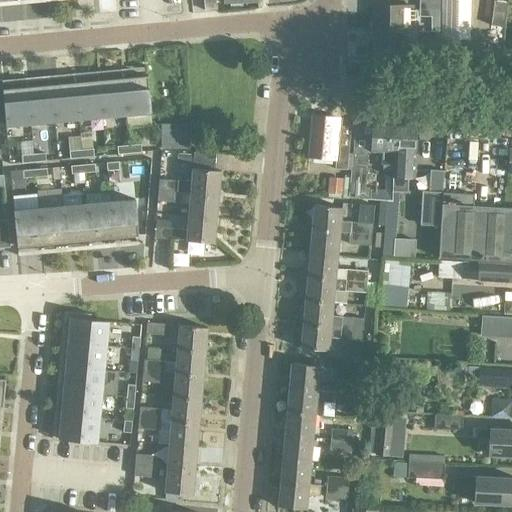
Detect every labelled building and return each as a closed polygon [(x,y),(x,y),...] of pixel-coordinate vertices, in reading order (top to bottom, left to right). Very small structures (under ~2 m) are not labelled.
[(97,0),(98,12),(115,12),(114,0),(97,0)] [(215,0),(204,0),(205,12),(216,11),(215,0)] [(439,0),(419,0),(419,11),(440,11),(439,0)] [(441,0),(441,38),(468,38),(469,0),(441,0)] [(416,29),(412,29),(412,6),(372,5),(372,30),(411,31),(416,31),(416,29)] [(411,31),(372,30),(372,40),(367,40),(367,53),(372,53),(372,56),(411,56),(411,34),(416,34),(416,31),(411,31)] [(438,69),(438,56),(437,56),(438,51),(417,50),(417,55),(415,55),(415,68),(438,69)] [(151,113),(148,76),(123,78),(127,115),(151,113)] [(127,115),(123,78),(99,81),(103,117),(127,115)] [(75,83),(79,120),(103,117),(99,81),(75,83)] [(79,120),(75,83),(51,85),(54,122),(79,120)] [(54,122),(51,85),(27,87),(30,124),(54,122)] [(27,87),(3,90),(6,126),(30,124),(27,87)] [(312,117),(308,156),(334,158),(334,169),(346,170),(348,147),(337,146),(340,119),(312,117)] [(383,152),(382,170),(393,171),(394,122),(372,121),(371,152),(383,152)] [(416,123),(394,122),(393,171),(392,191),(406,192),(407,171),(413,172),(414,153),(416,123)] [(186,126),(162,126),(162,150),(186,150),(186,126)] [(143,146),(131,147),(132,155),(144,154),(143,146)] [(119,148),(120,156),(132,155),(131,147),(119,148)] [(84,159),(96,158),(95,150),(83,151),(84,159)] [(83,151),(71,152),(72,160),(84,159),(83,151)] [(46,154),(34,155),(34,163),(46,162),(46,154)] [(368,155),(352,154),(348,196),(363,197),(365,168),(367,168),(368,155)] [(34,155),(22,156),(22,164),(34,163),(34,155)] [(109,172),(121,171),(121,163),(109,164),(109,172)] [(97,165),(85,166),(86,174),(97,173),(97,165)] [(86,174),(85,166),(73,167),(74,175),(86,174)] [(181,181),(159,179),(158,189),(180,191),(190,192),(219,195),(221,171),(192,168),(191,181),(181,180),(181,181)] [(47,169),(35,170),(36,178),(48,177),(47,169)] [(35,170),(23,171),(24,179),(36,178),(35,170)] [(441,193),(443,171),(429,170),(428,192),(441,193)] [(180,191),(158,189),(157,201),(179,203),(180,191)] [(188,216),(217,219),(219,195),(190,192),(188,216)] [(420,225),(439,226),(441,193),(428,192),(421,192),(420,202),(421,202),(420,225)] [(441,193),(439,226),(437,258),(511,262),(511,208),(472,206),(473,195),(441,193)] [(135,200),(111,202),(114,238),(138,236),(135,200)] [(387,201),(382,256),(394,257),(398,202),(387,201)] [(90,241),(114,238),(111,202),(87,204),(90,241)] [(87,204),(62,206),(66,243),(90,241),(87,204)] [(342,207),(313,205),(311,229),(339,231),(342,207)] [(62,206),(38,209),(42,245),(66,243),(62,206)] [(42,245),(38,209),(14,211),(17,247),(42,245)] [(187,230),(177,229),(176,240),(215,243),(217,219),(188,216),(187,230)] [(8,219),(0,219),(0,247),(11,246),(8,219)] [(350,221),(349,232),(371,234),(372,224),(350,221)] [(154,239),(176,240),(177,229),(155,227),(154,239)] [(309,252),(337,255),(339,231),(311,229),(309,252)] [(432,247),(432,230),(414,230),(413,246),(432,247)] [(348,243),(370,245),(371,234),(349,232),(348,243)] [(307,276),(335,279),(337,255),(309,252),(307,276)] [(477,281),(511,282),(511,264),(478,262),(477,281)] [(390,264),(388,286),(408,287),(410,265),(390,264)] [(346,269),(345,280),(366,282),(367,271),(346,269)] [(333,303),(334,290),(344,291),(345,280),(335,279),(307,276),(304,300),(333,303)] [(366,282),(345,280),(344,291),(366,292),(366,282)] [(463,296),(463,282),(439,281),(438,295),(463,296)] [(333,303),(304,300),(302,324),(331,326),(340,327),(341,317),(332,316),(333,303)] [(90,320),(91,314),(73,313),(70,343),(107,347),(109,322),(90,320)] [(341,317),(340,327),(362,329),(363,318),(341,316),(341,317)] [(511,317),(482,316),(481,337),(511,339),(511,317)] [(169,324),(147,323),(146,334),(168,335),(169,324)] [(331,326),(302,324),(300,348),(329,350),(330,338),(339,339),(339,338),(340,327),(331,326)] [(177,349),(205,352),(207,328),(179,325),(177,349)] [(339,338),(361,340),(362,329),(340,327),(339,338)] [(141,338),(133,337),(131,349),(139,350),(141,338)] [(107,347),(70,343),(68,367),(104,370),(107,347)] [(139,350),(131,349),(130,361),(138,362),(139,350)] [(203,375),(205,352),(177,349),(175,373),(203,375)] [(166,362),(144,360),(143,371),(165,373),(165,372),(166,362)] [(317,390),(319,366),(291,364),(289,388),(317,390)] [(66,391),(102,394),(104,370),(68,367),(66,391)] [(511,370),(480,369),(479,383),(511,384),(511,370)] [(165,373),(143,371),(142,382),(164,384),(164,383),(165,373)] [(165,372),(165,373),(164,383),(174,384),(173,397),(201,399),(203,375),(175,373),(165,372)] [(336,381),(335,392),(357,394),(358,383),(336,381)] [(138,396),(139,384),(131,383),(130,395),(138,396)] [(334,404),(334,403),(335,392),(317,390),(289,388),(287,411),(315,414),(323,415),(324,403),(334,404)] [(63,415),(100,418),(102,394),(66,391),(63,415)] [(334,403),(356,405),(357,394),(335,392),(334,403)] [(138,396),(130,395),(129,407),(137,408),(138,396)] [(199,423),(201,399),(173,397),(170,421),(199,423)] [(162,409),(140,407),(139,418),(161,420),(162,409)] [(284,435),(313,438),(315,414),(287,411),(284,435)] [(61,440),(97,443),(100,418),(63,415),(61,440)] [(434,429),(462,430),(462,417),(435,415),(434,429)] [(390,457),(394,418),(378,416),(378,418),(372,417),(369,453),(375,453),(375,455),(390,457)] [(161,420),(139,418),(138,429),(160,430),(161,420)] [(170,421),(161,420),(160,430),(170,431),(168,444),(197,447),(199,423),(170,421)] [(132,422),(124,421),(123,433),(131,433),(132,422)] [(331,428),(330,439),(352,441),(353,430),(331,428)] [(478,438),(490,439),(489,455),(511,456),(511,430),(478,428),(478,438)] [(282,459),(311,461),(313,438),(284,435),(282,459)] [(330,450),(351,452),(352,441),(330,439),(330,450)] [(195,471),(197,447),(168,444),(166,468),(195,471)] [(158,456),(136,455),(135,465),(157,467),(158,456)] [(280,483),(308,485),(311,461),(282,459),(280,483)] [(444,464),(408,462),(408,463),(394,463),(394,477),(416,478),(415,485),(443,487),(444,464)] [(157,467),(135,465),(134,476),(156,478),(157,467)] [(166,468),(157,467),(156,478),(165,478),(164,492),(193,495),(195,471),(166,468)] [(327,475),(326,486),(348,488),(349,477),(327,475)] [(463,486),(475,487),(475,503),(511,504),(511,478),(464,476),(463,486)] [(280,483),(278,506),(306,509),(307,495),(320,496),(321,486),(308,485),(280,483)] [(325,497),(347,499),(348,488),(326,486),(325,497)]
